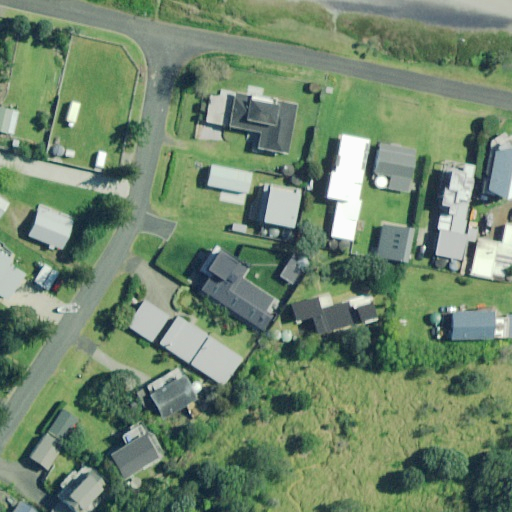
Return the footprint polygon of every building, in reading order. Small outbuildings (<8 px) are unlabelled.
[(94,113),(115,118),(119,101),(114,100),(120,76),(80,67),(71,108),(94,113)] [(296,106),(215,90),(209,123),(260,134),(256,149),(286,155),(296,106)] [(18,111),(0,107),(0,131),(13,134),(18,111)] [(115,118),(94,113),(88,139),(60,133),(54,159),(103,170),(115,118)] [(511,198),(511,135),(507,138),(504,132),(489,141),(479,194),(478,201),(486,203),(488,193),(498,203),(511,198)] [(327,246),(351,251),(360,201),(358,201),(362,179),(369,141),(339,135),(335,160),(338,160),(335,174),(327,173),(322,198),(336,201),(335,202),(327,246)] [(415,151),(379,145),(373,176),(376,177),(374,187),(407,193),(415,151)] [(467,204),(474,168),(443,163),(439,180),(443,181),(438,206),(447,207),(445,215),(451,216),(450,218),(448,231),(437,230),(433,256),(445,257),(463,260),(466,236),(462,236),(465,216),(467,204)] [(250,174),(210,166),(206,186),(246,194),(250,174)] [(297,192),(262,186),(259,204),(255,204),(254,208),(252,221),(291,228),(297,192)] [(73,218),(39,205),(27,236),(61,249),(73,218)] [(411,230),(381,224),(375,258),(405,264),(411,230)] [(511,226),(504,225),(501,244),(477,240),(471,275),(491,279),(491,275),(511,278),(511,226)] [(294,259),(284,252),(270,273),(288,284),(296,271),(289,267),(294,259)] [(7,264),(10,260),(0,253),(0,299),(6,303),(24,275),(7,264)] [(291,290),(280,283),(270,298),(281,305),(291,290)] [(335,306),(331,294),(317,298),(290,306),(295,322),(310,318),(315,336),(353,325),(374,319),(372,310),(378,309),(373,293),(346,300),(346,302),(335,306)] [(167,317),(143,302),(127,328),(152,342),(167,317)] [(273,316),(259,308),(251,323),(265,330),(273,316)] [(492,340),(491,312),(448,313),(448,340),(492,340)] [(240,360),(175,318),(158,344),(223,386),(240,360)] [(196,400),(179,370),(144,390),(161,420),(196,400)] [(77,420),(61,410),(48,431),(64,441),(77,420)] [(158,460),(143,435),(138,426),(119,438),(124,446),(108,455),(123,481),(158,460)] [(63,447),(44,434),(29,459),(48,471),(63,447)] [(80,511),(104,486),(83,467),(76,474),(73,471),(58,487),(67,494),(50,511),(80,511)] [(32,511),(18,502),(11,511),(32,511)]
